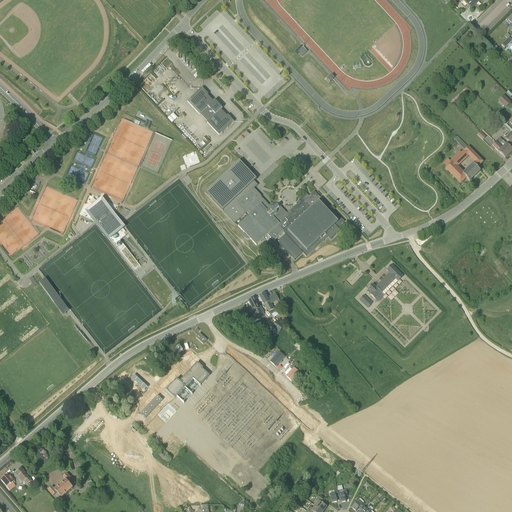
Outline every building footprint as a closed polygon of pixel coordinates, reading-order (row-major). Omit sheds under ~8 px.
[(463,0),(472,9),(480,0),(463,0)] [(502,45),(505,48),(511,40),(509,37),(502,45)] [(303,47),(300,50),(298,52),(302,56),(307,51),(306,50),(303,47)] [(330,76),(325,81),(328,84),(331,81),(333,79),(330,76)] [(495,92),(504,83),(501,79),(492,88),(495,92)] [(210,120),(208,122),(207,123),(219,136),(234,122),(228,115),(227,116),(221,110),(222,108),(215,100),(213,102),(207,95),(208,94),(202,88),(188,102),(200,115),(203,112),(210,120)] [(498,101),(506,108),(510,103),(503,96),(498,101)] [(174,114),(168,119),(173,123),(178,118),(174,114)] [(511,144),(511,143),(511,129),(505,123),(503,125),(511,132),(506,138),(511,144)] [(481,131),(478,134),(483,140),(487,137),(481,131)] [(450,161),(448,159),(442,165),(446,169),(445,169),(448,172),(461,185),(467,179),(470,182),(481,171),(477,168),(484,162),(457,136),(454,139),(465,151),(464,152),(463,151),(462,153),(460,151),(450,161)] [(496,142),(499,145),(509,155),(511,151),(511,149),(506,144),(503,141),(500,138),(496,142)] [(496,142),(492,146),(505,158),(509,155),(499,145),(496,142)] [(250,239),(256,245),(257,246),(264,239),(268,235),(274,242),(284,233),(285,234),(278,242),(284,248),(291,256),(295,260),(302,253),(307,257),(345,221),(334,210),(336,209),(333,206),(331,208),(321,197),(320,198),(314,191),(309,196),(307,194),(299,201),(296,203),(297,205),(288,213),(287,213),(286,212),(279,205),(279,204),(277,206),(274,205),(273,205),(272,205),(270,206),(261,197),(262,197),(254,189),(258,185),(255,181),(257,179),(240,161),(206,193),(223,211),(224,210),(225,212),(225,213),(235,224),(247,213),(250,215),(238,226),(245,233),(244,234),(244,235),(244,237),(244,238),(245,238),(246,239),(247,239),(248,240),(249,240),(250,239)] [(87,210),(93,217),(95,220),(96,220),(98,219),(99,220),(97,222),(104,231),(119,250),(124,246),(120,240),(127,234),(120,225),(112,214),(104,204),(102,202),(98,205),(96,203),(87,210)] [(387,270),(390,273),(376,288),(373,285),(368,289),(369,290),(367,292),(369,293),(370,292),(372,293),(370,295),(378,302),(384,296),(384,295),(389,290),(387,288),(396,279),(398,281),(398,282),(403,277),(391,266),(387,270)] [(32,277),(29,279),(32,283),(35,287),(38,285),(34,279),(32,277)] [(272,315),(277,311),(271,303),(273,302),(271,299),(269,300),(265,293),(260,296),(271,314),(272,315)] [(360,300),(368,308),(372,304),(364,296),(360,300)] [(249,301),(258,317),(264,313),(260,305),(258,306),(254,299),(249,301)] [(280,333),(285,327),(278,321),(273,327),(280,333)] [(203,344),(207,340),(200,334),(196,338),(203,344)] [(280,350),(269,362),(270,363),(275,368),(282,360),(286,356),(280,350)] [(294,363),(298,360),(293,355),(289,359),(294,363)] [(175,399),(185,388),(193,379),(200,386),(210,375),(209,375),(203,369),(204,368),(197,363),(180,381),(177,379),(166,390),(175,398),(175,399)] [(286,378),(290,382),(298,373),(294,369),(286,378)] [(295,385),(299,389),(309,378),(305,375),(295,385)] [(141,395),(144,392),(132,381),(130,384),(141,395)] [(163,399),(158,395),(142,413),(147,417),(163,399)] [(113,408),(116,405),(108,398),(105,401),(113,408)] [(163,450),(158,455),(164,460),(169,455),(163,450)] [(32,481),(20,468),(15,473),(23,483),(25,481),(28,485),(32,481)] [(72,487),(75,483),(67,474),(63,477),(66,480),(55,490),(52,487),(48,490),(53,496),(57,493),(62,498),(73,488),(72,487)] [(6,475),(1,480),(7,487),(10,491),(15,486),(14,484),(15,483),(10,476),(8,477),(6,475)] [(338,491),(335,491),(334,490),(329,492),(332,503),(337,502),(336,497),(339,497),(338,491)] [(343,490),(338,491),(339,497),(341,503),(346,502),(345,497),(348,496),(346,490),(343,491),(343,490)] [(315,506),(323,511),(327,507),(322,504),(324,501),(318,497),(315,501),(317,503),(315,506)] [(361,510),(364,507),(366,505),(363,503),(362,505),(357,501),(352,508),(356,511),(359,508),(361,510)]
